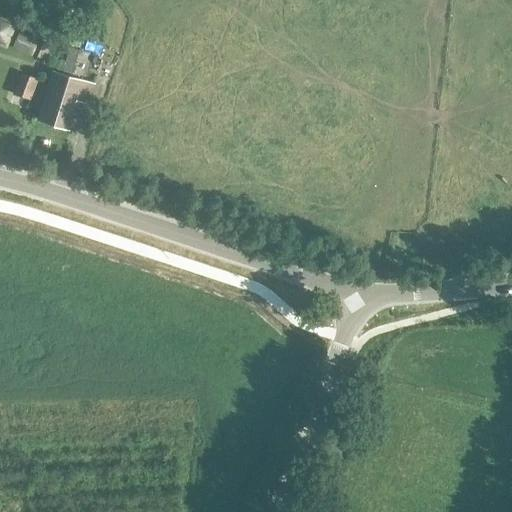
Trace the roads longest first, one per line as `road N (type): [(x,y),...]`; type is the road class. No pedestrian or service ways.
road 1 (unclassified): [(0,175),(322,280),(355,303)]
road 2 (tertiary): [(270,511),(355,303)]
road 3 (tertiary): [(355,303),(397,291),(511,284)]
